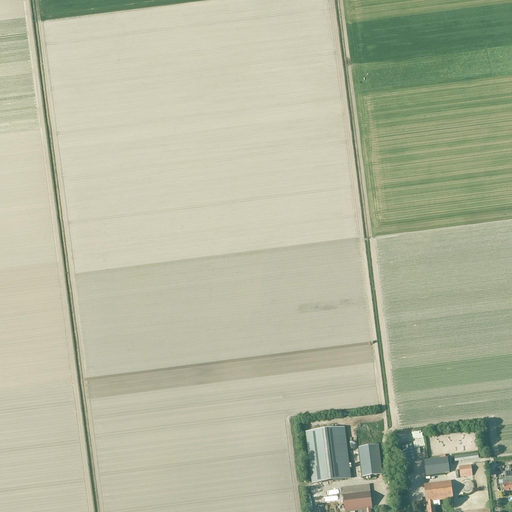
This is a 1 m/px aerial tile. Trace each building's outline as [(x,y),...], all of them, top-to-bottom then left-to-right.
[(346,480),(340,429),(306,433),(313,484),(346,480)] [(405,464),(416,462),(411,442),(401,444),(405,464)] [(379,445),(358,448),(362,478),(382,475),(379,445)] [(426,476),(450,473),(448,457),(424,460),(426,476)] [(472,476),(472,471),(471,466),(459,467),(460,477),(472,476)] [(511,490),(511,477),(511,478),(511,471),(504,471),(505,479),(508,479),(509,484),(503,484),(504,492),(511,490)] [(432,501),(453,499),(451,481),(424,484),(426,502),(428,502),(428,507),(427,507),(427,511),(434,511),(434,506),(433,506),(432,501)] [(369,484),(342,488),(345,511),(348,511),(362,510),(361,511),(370,511),(370,509),(372,509),(369,484)]
